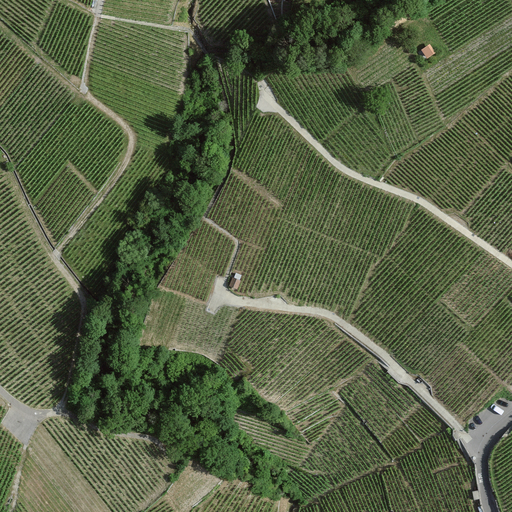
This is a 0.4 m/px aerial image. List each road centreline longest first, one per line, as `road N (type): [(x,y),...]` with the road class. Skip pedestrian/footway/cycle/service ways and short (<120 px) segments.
road 1 (track): [(55,413),(67,397),(84,306),(55,257),(130,151),(120,121),(82,93),(97,15)]
road 2 (track): [(220,295),(335,319),(386,357),(483,454)]
road 3 (track): [(511,264),(424,206),(345,172),(266,90)]
road 4 (residential): [(0,392),(34,413),(74,413),(147,436),(167,452)]
